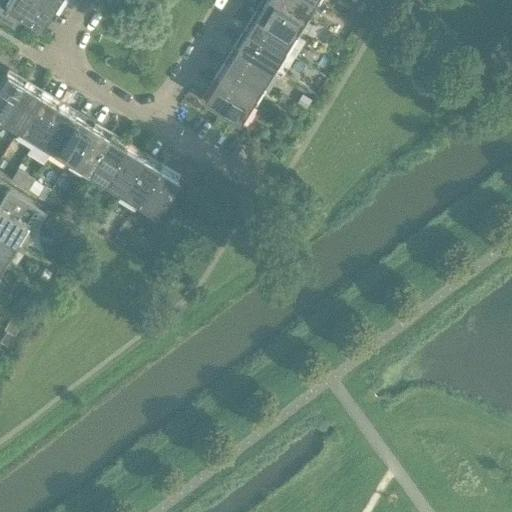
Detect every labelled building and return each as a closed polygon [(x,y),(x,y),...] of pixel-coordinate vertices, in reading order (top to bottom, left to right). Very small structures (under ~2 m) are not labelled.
[(51,8),(37,0),(0,0),(0,19),(14,28),(23,15),(40,25),(51,8)] [(266,0),(260,10),(296,33),(307,16),(281,0),(266,0)] [(281,0),(307,16),(316,0),(281,0)] [(250,27),(286,50),(296,33),(260,10),(250,27)] [(239,44),(275,67),(286,50),(250,27),(239,44)] [(229,61),(265,84),(275,67),(239,44),(229,61)] [(218,78),(254,101),(265,84),(229,61),(218,78)] [(0,115),(2,116),(24,81),(6,70),(0,78),(0,115)] [(254,101),(218,78),(207,97),(243,119),(254,101)] [(2,116),(19,127),(40,91),(24,81),(2,116)] [(19,127),(36,137),(58,102),(40,91),(19,127)] [(36,137),(53,148),(75,112),(58,102),(36,137)] [(53,148),(70,159),(92,123),(75,112),(53,148)] [(70,159),(87,169),(109,134),(92,123),(70,159)] [(87,169),(103,179),(126,144),(109,134),(87,169)] [(143,154),(126,144),(103,179),(121,190),(143,154)] [(160,165),(143,154),(121,190),(138,200),(160,165)] [(160,165),(138,200),(156,212),(178,176),(160,165)] [(0,230),(14,239),(24,245),(45,211),(8,188),(0,201),(0,230)] [(92,217),(87,224),(95,230),(100,222),(92,217)] [(0,230),(0,253),(4,256),(14,239),(0,230)]
